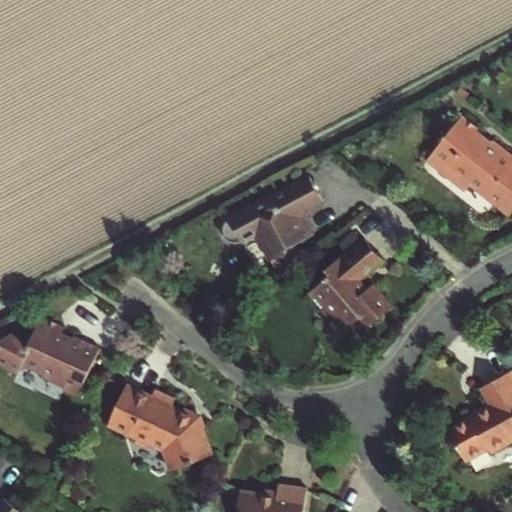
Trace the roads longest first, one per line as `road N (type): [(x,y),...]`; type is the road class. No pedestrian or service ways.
road 1 (track): [(70,271),(511,35)]
road 2 (residential): [(152,309),(284,401),(326,409),(376,404)]
road 3 (residential): [(376,404),(432,318),(511,261)]
road 4 (residential): [(376,404),(366,495),(397,511)]
